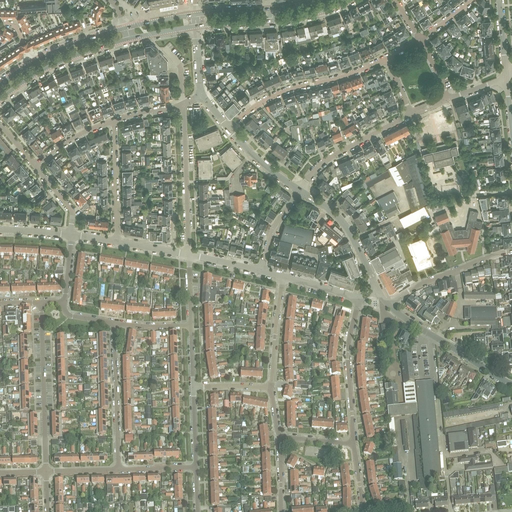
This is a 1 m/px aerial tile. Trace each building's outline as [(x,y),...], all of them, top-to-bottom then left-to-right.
[(145,0),(142,6),(146,9),(147,8),(150,6),(159,5),(177,2),(183,0),(182,0),(145,0)] [(372,6),(369,0),(363,3),(367,10),(372,8),(372,7),(372,6)] [(386,10),(385,9),(379,0),(372,0),(376,6),(379,5),(379,6),(383,12),(386,10)] [(379,0),(385,9),(387,7),(385,3),(384,2),(386,0),(379,0)] [(446,12),(448,10),(439,0),(436,0),(440,4),(439,4),(439,6),(440,8),(439,8),(444,14),(444,13),(445,13),(446,13),(446,12)] [(439,0),(448,10),(450,9),(451,9),(452,8),(452,7),(448,1),(446,0),(444,0),(443,0),(439,0)] [(485,0),(480,13),(481,14),(482,13),(484,14),(485,12),(486,10),(487,10),(488,8),(490,8),(489,0),(485,0)] [(97,4),(94,9),(101,12),(104,9),(103,8),(104,7),(96,1),(95,2),(97,4)] [(177,2),(159,5),(161,11),(178,8),(177,2)] [(425,4),(421,6),(419,3),(411,8),(412,9),(411,9),(413,12),(413,11),(415,13),(423,8),(425,7),(426,6),(429,4),(428,2),(425,4)] [(371,18),(369,14),(367,10),(363,3),(358,6),(362,13),(365,11),(366,15),(365,15),(368,20),(371,18)] [(362,19),(361,16),(359,16),(356,7),(353,8),(350,9),(351,12),(353,16),(353,18),(355,20),(358,19),(359,20),(362,19)] [(426,10),(425,7),(423,8),(415,13),(415,14),(416,17),(417,16),(418,19),(427,13),(427,14),(428,14),(429,13),(432,12),(429,8),(426,10)] [(100,17),(101,12),(94,9),(92,15),(89,14),(89,17),(92,18),(100,17)] [(353,16),(351,12),(348,13),(342,15),(345,22),(344,22),(346,26),(347,25),(348,25),(347,23),(351,21),(352,21),(355,20),(353,18),(353,16)] [(471,21),(472,23),(475,20),(472,16),(469,12),(466,14),(466,13),(463,15),(462,16),(461,17),(467,24),(471,21)] [(424,28),(432,23),(430,21),(429,19),(430,19),(427,14),(423,17),(425,19),(424,20),(422,21),(420,22),(422,25),(421,25),(423,28),(424,28)] [(19,23),(20,24),(27,20),(24,15),(20,18),(17,19),(19,22),(19,23)] [(334,18),(338,30),(341,29),(339,26),(338,26),(338,25),(343,23),(340,16),(334,18)] [(101,21),(100,17),(92,18),(94,22),(91,23),(91,25),(101,22),(100,21),(101,21)] [(464,26),(467,24),(461,17),(460,17),(459,18),(459,19),(456,21),(458,23),(462,28),(465,31),(466,30),(464,26)] [(330,29),(327,30),(328,32),(328,33),(329,35),(339,32),(338,30),(334,18),(328,20),(331,28),(330,28),(330,29)] [(480,25),(480,29),(492,28),(492,25),(491,24),(491,21),(490,21),(490,19),(483,19),(483,22),(480,22),(481,25),(480,25)] [(29,24),(27,20),(20,24),(20,25),(21,25),(22,28),(29,24)] [(456,25),(455,24),(454,22),(453,23),(453,24),(452,24),(451,24),(450,24),(449,25),(449,26),(448,27),(449,27),(450,29),(453,33),(454,34),(457,37),(461,34),(459,30),(459,29),(456,25)] [(327,28),(323,28),(321,23),(315,24),(317,32),(318,35),(324,34),(328,33),(328,32),(327,30),(327,28)] [(409,34),(404,25),(401,26),(400,27),(399,26),(400,26),(398,23),(396,24),(404,37),(407,36),(409,35),(409,34)] [(32,29),(29,24),(22,28),(25,32),(24,33),(25,33),(27,31),(32,29)] [(318,36),(318,35),(317,32),(315,24),(309,26),(310,32),(309,32),(311,38),(311,39),(313,38),(313,37),(315,37),(318,36)] [(397,31),(394,32),(395,33),(398,38),(399,40),(400,40),(402,39),(404,37),(396,24),(394,25),(396,28),(397,28),(398,29),(396,29),(397,31)] [(298,41),(311,38),(309,32),(308,32),(306,32),(304,27),(297,29),(299,36),(298,37),(298,41)] [(453,33),(450,29),(449,27),(445,30),(449,36),(453,33)] [(2,42),(9,31),(7,29),(5,28),(1,35),(3,37),(0,41),(2,42)] [(492,30),(492,28),(480,29),(481,33),(479,33),(479,37),(486,37),(486,35),(492,34),(491,31),(492,30)] [(296,44),(299,43),(298,41),(298,37),(297,35),(296,35),(295,29),(288,30),(289,38),(295,37),(296,44)] [(283,39),(289,38),(288,30),(282,31),(283,37),(281,37),(282,42),(282,45),(284,45),(283,39)] [(394,33),(395,33),(394,32),(392,30),(390,31),(391,33),(390,32),(387,34),(388,37),(393,45),(396,43),(395,42),(398,41),(397,38),(394,33)] [(11,32),(9,31),(2,42),(4,43),(7,39),(9,41),(12,36),(14,33),(11,32)] [(264,47),(264,43),(264,38),(263,38),(263,32),(256,33),(256,40),(256,44),(257,45),(262,45),(262,48),(264,47)] [(264,37),(264,38),(264,43),(264,47),(264,49),(279,48),(279,53),(283,52),(282,45),(282,42),(278,43),(277,32),(267,32),(267,37),(264,37)] [(383,40),(386,44),(387,47),(390,46),(393,45),(388,37),(384,39),(381,32),(379,34),(380,37),(382,40),(383,40)] [(245,33),(239,34),(239,41),(243,41),(243,42),(245,42),(245,45),(248,45),(248,39),(245,40),(245,33)] [(469,46),(469,45),(470,40),(467,37),(465,33),(461,35),(469,46)] [(236,41),(239,41),(239,34),(232,34),(233,40),(229,40),(230,48),(233,48),(233,42),(236,42),(236,41)] [(219,36),(217,36),(217,43),(216,43),(217,51),(220,51),(220,48),(224,48),(224,45),(223,35),(222,36),(222,35),(221,35),(220,35),(220,36),(219,36)] [(442,41),(440,38),(438,35),(431,40),(431,41),(432,43),(433,43),(434,45),(437,44),(442,41)] [(208,45),(212,45),(212,49),(215,49),(214,44),(215,44),(215,36),(211,36),(207,36),(207,37),(206,37),(207,45),(208,45)] [(34,48),(38,46),(35,39),(29,41),(29,42),(27,42),(27,43),(25,44),(28,49),(30,48),(30,49),(30,48),(33,47),(34,48)] [(362,43),(368,57),(370,56),(372,55),(373,55),(368,44),(365,45),(364,42),(362,43)] [(374,54),(380,51),(376,44),(375,42),(374,43),(373,44),(374,45),(371,47),(373,51),(374,54)] [(385,48),(384,45),(382,42),(376,44),(380,51),(385,48)] [(438,51),(440,53),(451,44),(449,42),(445,45),(443,42),(436,47),(437,48),(436,49),(437,51),(438,51)] [(149,65),(168,65),(167,61),(162,54),(152,44),(149,43),(145,44),(147,53),(147,54),(149,65)] [(366,58),(368,57),(362,43),(359,44),(360,47),(358,48),(362,56),(363,59),(364,59),(366,58)] [(22,45),(21,46),(20,45),(20,46),(21,46),(18,48),(15,50),(19,56),(23,53),(23,52),(26,51),(26,50),(27,50),(28,49),(25,44),(24,44),(23,45),(22,45)] [(453,47),(451,44),(440,53),(442,55),(441,56),(442,57),(443,57),(444,58),(451,53),(449,50),(453,47)] [(354,53),(357,62),(360,61),(360,60),(361,60),(360,57),(358,51),(356,52),(354,49),(353,46),(351,47),(354,53)] [(349,55),(351,60),(352,63),(353,63),(354,63),(357,62),(354,53),(351,47),(349,48),(350,51),(351,54),(349,55)] [(139,64),(141,63),(140,60),(140,57),(138,49),(132,51),(133,58),(134,62),(138,61),(139,64)] [(15,50),(11,52),(15,59),(19,56),(15,50)] [(449,64),(451,66),(457,59),(453,56),(454,55),(455,55),(457,52),(455,50),(452,55),(453,55),(452,56),(447,62),(449,63),(449,64)] [(345,55),(342,56),(346,66),(349,65),(348,65),(350,64),(350,61),(346,51),(344,52),(345,55)] [(11,61),(15,59),(11,52),(7,55),(11,61)] [(129,52),(122,53),(125,61),(126,64),(129,63),(130,65),(132,64),(129,52)] [(319,65),(316,66),(318,73),(319,74),(321,73),(323,72),(320,59),(318,52),(315,52),(316,57),(317,57),(319,65)] [(125,61),(122,53),(116,55),(118,61),(116,62),(119,71),(121,70),(120,66),(126,64),(125,61)] [(339,68),(339,66),(338,62),(337,58),(334,59),(332,53),(330,53),(335,69),(336,69),(337,69),(339,69),(339,68)] [(7,55),(3,58),(7,64),(11,61),(7,55)] [(346,66),(342,56),(342,55),(340,56),(340,55),(337,56),(340,64),(341,67),(343,67),(346,66)] [(459,56),(457,59),(451,66),(454,68),(455,68),(457,70),(461,64),(462,64),(463,63),(464,60),(465,58),(459,56)] [(112,57),(106,59),(108,66),(112,65),(114,65),(116,72),(119,71),(116,62),(114,63),(112,57)] [(308,62),(311,75),(313,74),(313,75),(315,74),(316,74),(314,67),(312,67),(311,61),(310,57),(308,58),(308,62)] [(320,59),(323,72),(325,72),(327,72),(327,71),(328,71),(326,63),(323,64),(322,58),(320,59)] [(108,66),(106,59),(100,60),(102,66),(101,67),(102,71),(102,72),(104,72),(103,68),(105,67),(105,69),(107,70),(109,69),(108,66)] [(466,75),(469,67),(464,65),(466,61),(464,60),(463,63),(462,64),(463,65),(460,73),(463,74),(464,75),(465,75),(466,75)] [(207,68),(207,70),(217,70),(217,72),(219,71),(219,72),(231,72),(233,72),(233,67),(232,67),(219,68),(219,62),(214,62),(214,64),(207,64),(207,65),(206,65),(206,68),(207,68)] [(94,63),(91,64),(94,72),(95,74),(97,74),(100,73),(100,72),(100,71),(97,63),(94,63)] [(284,68),(288,81),(291,80),(291,79),(293,78),(292,75),(291,71),(288,72),(286,67),(285,63),(283,63),(284,68)] [(473,68),(469,67),(466,75),(467,75),(467,76),(468,76),(469,76),(472,77),(474,69),(476,69),(475,66),(475,63),(473,64),(473,67),(473,68)] [(95,74),(94,72),(91,64),(88,65),(88,66),(86,66),(89,75),(92,74),(92,75),(95,74)] [(495,67),(495,64),(486,65),(479,65),(475,66),(476,69),(476,73),(480,73),(479,69),(482,69),(483,72),(484,73),(486,73),(486,72),(487,72),(495,69),(495,67)] [(168,69),(168,65),(149,65),(151,74),(163,74),(168,74),(168,69)] [(80,68),(77,69),(80,77),(82,76),(83,78),(86,77),(83,67),(80,68)] [(383,70),(381,67),(371,72),(372,75),(375,74),(376,76),(377,76),(381,74),(384,73),(384,72),(383,70)] [(77,78),(80,77),(77,69),(74,70),(74,71),(72,72),(75,81),(78,80),(77,78)] [(275,85),(277,84),(271,72),(270,69),(268,69),(270,73),(269,73),(271,78),(269,79),(272,86),(272,87),(275,85),(275,86),(276,85),(275,85)] [(271,72),(277,84),(278,84),(282,83),(280,79),(278,75),(277,72),(275,73),(273,69),(271,70),(272,72),(271,72)] [(267,88),(267,89),(271,87),(271,88),(271,87),(272,86),(269,79),(267,74),(266,74),(265,70),(263,71),(266,80),(264,81),(266,86),(267,88)] [(66,73),(63,75),(66,82),(68,81),(69,82),(72,81),(68,73),(66,74),(66,73)] [(168,76),(163,76),(163,74),(151,74),(145,74),(145,76),(146,79),(159,79),(159,82),(168,82),(168,81),(169,81),(169,79),(168,78),(168,76)] [(207,75),(206,75),(207,78),(207,81),(213,81),(213,83),(216,83),(216,80),(216,74),(207,74),(207,75)] [(371,84),(372,87),(380,83),(387,80),(386,77),(387,77),(386,74),(385,75),(385,74),(374,79),(376,82),(371,84)] [(67,85),(66,82),(63,75),(60,76),(60,77),(58,78),(62,88),(67,85)] [(361,79),(360,76),(356,78),(359,86),(361,85),(361,88),(364,87),(361,79)] [(255,79),(258,84),(262,91),(263,91),(266,89),(262,81),(261,79),(259,80),(257,78),(255,79)] [(257,94),(251,82),(250,83),(248,79),(246,80),(250,86),(248,87),(249,89),(251,94),(252,96),(253,97),(256,95),(256,94),(257,94),(257,95),(257,94)] [(52,80),(49,82),(52,89),(55,88),(57,91),(58,91),(58,87),(54,80),(52,81),(52,80)] [(126,83),(128,91),(132,107),(134,106),(134,107),(137,106),(137,105),(135,95),(132,95),(131,91),(129,80),(126,81),(126,83)] [(353,90),(350,80),(345,82),(347,90),(349,89),(350,91),(353,90)] [(261,91),(262,91),(258,84),(255,86),(253,81),(251,82),(257,94),(258,93),(259,94),(262,92),(261,91)] [(380,84),(380,83),(372,87),(373,90),(381,86),(384,92),(388,90),(387,87),(389,86),(389,85),(390,85),(389,82),(388,83),(387,81),(380,84)] [(52,89),(49,82),(46,83),(46,84),(44,85),(49,95),(54,92),(52,89)] [(219,83),(211,90),(215,94),(223,88),(219,83)] [(339,87),(338,84),(334,85),(333,86),(333,85),(331,86),(332,87),(332,88),(333,92),(334,99),(335,99),(337,98),(338,98),(337,94),(340,94),(340,90),(339,87)] [(47,98),(48,98),(47,97),(44,92),(43,92),(39,87),(34,91),(38,98),(43,95),(45,98),(46,98),(47,98)] [(144,88),(141,88),(144,104),(146,103),(147,104),(149,104),(149,103),(150,103),(148,94),(145,95),(144,88)] [(328,101),(325,88),(323,88),(321,88),(321,89),(320,89),(321,97),(324,96),(326,102),(328,101)] [(383,100),(386,98),(394,95),(393,92),(392,92),(391,89),(377,95),(378,97),(382,96),(383,100)] [(225,90),(217,96),(220,100),(228,94),(225,90)] [(38,108),(36,106),(33,101),(38,98),(34,91),(28,94),(31,99),(29,100),(35,109),(38,108)] [(495,115),(498,114),(498,111),(497,108),(495,108),(493,101),(495,100),(495,99),(496,98),(495,97),(494,97),(492,91),(486,93),(490,103),(493,110),(495,115)] [(240,97),(237,100),(241,105),(249,99),(244,92),(239,96),(240,97)] [(297,94),(296,94),(298,102),(301,101),(303,108),(305,108),(302,93),(300,93),(299,92),(297,93),(297,94)] [(495,115),(493,110),(490,103),(486,93),(485,93),(481,95),(484,103),(486,103),(489,112),(487,113),(488,116),(495,115)] [(119,94),(116,95),(121,110),(123,109),(123,110),(125,109),(126,108),(123,100),(122,98),(120,98),(119,94)] [(228,94),(220,100),(223,105),(229,100),(231,102),(234,99),(233,97),(231,98),(228,94)] [(297,102),(295,97),(294,94),(293,95),(293,94),(291,95),(289,96),(294,110),(295,112),(296,115),(296,116),(297,115),(296,113),(298,113),(297,107),(296,108),(294,103),(297,102)] [(395,98),(394,95),(386,98),(387,101),(384,103),(385,103),(381,105),(382,107),(396,101),(395,99),(395,98)] [(294,110),(289,96),(287,97),(287,96),(285,97),(285,98),(284,98),(285,101),(287,106),(290,105),(292,111),(294,110)] [(24,97),(19,101),(27,112),(30,110),(26,106),(29,104),(28,102),(24,97)] [(109,114),(104,99),(104,97),(101,98),(104,106),(102,107),(105,115),(106,116),(108,115),(108,114),(109,114)] [(105,97),(104,97),(104,99),(109,114),(111,113),(111,114),(113,113),(113,112),(114,112),(111,104),(109,105),(106,98),(105,97)] [(94,108),(95,111),(98,118),(103,116),(100,109),(99,106),(100,106),(99,102),(97,98),(95,99),(98,107),(94,108)] [(475,100),(478,110),(479,112),(485,110),(481,98),(478,99),(478,98),(475,99),(475,100)] [(231,117),(236,112),(239,109),(240,109),(237,106),(239,104),(234,99),(231,102),(229,103),(230,105),(224,111),(229,117),(230,118),(231,117)] [(281,99),(278,101),(269,105),(270,108),(273,113),(285,107),(281,99)] [(468,105),(466,100),(461,102),(467,121),(471,120),(469,113),(470,113),(467,106),(468,105)] [(478,110),(475,100),(474,100),(471,101),(472,101),(469,102),(473,112),(478,110)] [(28,113),(27,112),(19,101),(14,105),(18,110),(20,112),(20,113),(23,111),(26,114),(26,115),(28,113)] [(387,113),(393,111),(399,108),(398,106),(399,106),(397,102),(397,103),(396,102),(387,106),(388,109),(385,110),(387,113)] [(467,121),(461,102),(454,105),(460,123),(461,125),(460,125),(459,122),(455,123),(457,128),(461,127),(461,128),(464,127),(463,125),(464,125),(463,125),(468,123),(467,121)] [(378,117),(379,116),(372,103),(370,104),(373,110),(371,112),(375,120),(378,118),(378,117)] [(7,110),(12,117),(14,118),(16,116),(18,119),(20,117),(14,109),(11,106),(9,108),(8,108),(7,109),(7,110)] [(372,121),(375,120),(371,112),(369,113),(366,107),(364,108),(370,121),(372,120),(372,121)] [(98,118),(95,111),(94,108),(89,111),(90,113),(92,120),(98,118)] [(85,124),(90,122),(85,110),(83,110),(82,109),(80,110),(82,113),(84,116),(81,117),(85,124)] [(264,111),(262,109),(259,110),(266,118),(268,116),(264,111)] [(363,116),(361,117),(365,125),(368,123),(369,122),(362,109),(360,111),(363,116)] [(10,119),(12,117),(7,110),(6,110),(5,110),(5,111),(4,111),(4,112),(2,114),(7,119),(6,120),(11,125),(13,123),(11,121),(11,120),(10,119)] [(59,112),(61,115),(70,132),(72,131),(74,130),(74,129),(71,123),(68,124),(61,111),(59,112)] [(363,127),(365,125),(361,117),(359,115),(357,116),(356,113),(353,114),(361,127),(362,126),(363,127)] [(249,130),(256,123),(259,121),(253,114),(250,116),(252,118),(245,125),(249,130)] [(69,133),(70,132),(61,115),(59,116),(64,126),(62,127),(66,134),(67,134),(69,133)] [(76,128),(83,125),(81,121),(82,121),(80,116),(79,115),(75,117),(76,120),(73,121),(76,128)] [(162,116),(161,116),(154,118),(154,119),(155,119),(155,120),(161,120),(161,124),(170,124),(170,123),(170,120),(169,117),(162,118),(162,116)] [(141,136),(138,122),(136,122),(136,121),(133,122),(134,123),(133,123),(135,130),(138,130),(139,136),(140,141),(141,141),(141,136)] [(264,128),(268,124),(265,121),(258,125),(256,123),(249,130),(254,134),(259,129),(261,131),(264,128)] [(333,123),(334,127),(339,140),(343,138),(340,130),(338,130),(335,123),(333,123)] [(354,123),(349,126),(352,132),(357,129),(354,123)] [(270,126),(268,124),(264,128),(261,131),(263,133),(258,138),(263,142),(269,135),(267,133),(266,132),(267,131),(266,130),(267,129),(270,126)] [(294,125),(290,125),(292,137),(299,142),(303,141),(301,127),(300,124),(294,125)] [(346,135),(352,132),(349,126),(347,124),(346,124),(345,125),(346,128),(343,129),(346,135)] [(24,137),(26,138),(39,127),(38,125),(36,127),(36,126),(31,131),(29,129),(29,130),(28,129),(25,133),(22,134),(23,135),(23,136),(24,137)] [(54,128),(56,131),(60,138),(64,135),(60,128),(61,128),(59,125),(57,126),(54,128)] [(122,126),(121,126),(124,134),(126,133),(128,140),(130,139),(130,138),(126,125),(124,125),(122,125),(122,126)] [(412,135),(411,136),(406,125),(400,128),(404,135),(407,133),(409,136),(411,141),(415,140),(412,135)] [(39,127),(26,138),(26,139),(27,140),(27,141),(28,142),(29,142),(35,137),(33,135),(39,130),(41,129),(39,127)] [(404,135),(400,128),(395,131),(398,138),(404,135)] [(223,141),(222,140),(218,129),(216,130),(215,130),(195,138),(200,149),(200,150),(223,141)] [(55,141),(60,138),(56,131),(51,134),(55,141)] [(398,138),(395,131),(389,133),(393,141),(398,138)] [(103,141),(109,139),(106,132),(100,135),(103,141)] [(384,136),(384,137),(390,148),(392,146),(390,142),(393,141),(389,133),(384,136)] [(100,143),(103,141),(100,135),(94,137),(97,144),(99,148),(102,147),(100,143)] [(272,142),(274,143),(279,138),(276,136),(273,139),(269,135),(263,142),(267,147),(272,142)] [(329,136),(323,139),(326,145),(332,142),(329,136)] [(0,145),(3,150),(7,154),(8,153),(11,150),(9,148),(9,147),(9,148),(3,140),(2,141),(2,140),(2,139),(0,137),(0,145)] [(92,146),(97,144),(94,137),(89,140),(92,146)] [(30,144),(34,149),(41,142),(37,138),(32,142),(30,144)] [(281,139),(279,138),(274,143),(276,145),(272,151),(277,154),(283,147),(279,144),(282,141),(280,140),(281,139)] [(320,148),(326,145),(323,139),(317,142),(320,148)] [(376,141),(375,141),(372,143),(379,155),(380,154),(381,156),(385,153),(385,152),(387,151),(385,147),(383,144),(381,145),(378,140),(376,141)] [(431,147),(422,149),(423,153),(424,153),(425,161),(433,159),(435,166),(454,162),(452,154),(459,153),(457,145),(456,140),(448,142),(448,143),(432,147),(431,147)] [(85,142),(83,143),(90,157),(92,155),(89,149),(91,148),(87,141),(86,141),(85,141),(85,142)] [(41,142),(34,149),(38,153),(43,149),(48,146),(46,143),(43,145),(41,142)] [(90,157),(83,143),(82,144),(81,144),(79,144),(79,145),(82,153),(85,151),(88,158),(90,157)] [(368,146),(367,146),(373,157),(377,154),(371,144),(370,145),(369,144),(368,145),(368,146)] [(232,169),(233,168),(242,160),(230,146),(228,148),(226,146),(220,152),(221,154),(220,155),(232,169)] [(373,157),(367,146),(367,147),(365,147),(364,148),(363,149),(369,159),(373,157)] [(74,148),(72,149),(81,164),(83,163),(82,161),(79,155),(81,154),(77,147),(76,147),(75,147),(74,147),(74,148)] [(288,154),(293,148),(290,147),(285,149),(283,147),(277,154),(282,158),(285,154),(287,156),(288,154)] [(296,150),(293,148),(288,154),(291,157),(290,158),(297,163),(297,162),(299,161),(301,158),(300,157),(302,154),(296,149),(296,150)] [(74,161),(76,160),(78,163),(79,165),(81,164),(72,149),(71,150),(70,150),(69,150),(69,151),(68,152),(72,159),(74,161)] [(359,151),(357,152),(366,169),(368,168),(364,159),(366,158),(362,149),(361,150),(361,149),(358,150),(359,151)] [(366,169),(357,152),(356,152),(355,152),(353,153),(353,154),(355,159),(357,158),(363,170),(366,169)] [(426,205),(431,202),(416,152),(406,158),(413,180),(406,183),(414,211),(424,206),(425,205),(426,205)] [(8,161),(9,163),(16,158),(14,155),(13,156),(12,154),(2,161),(5,164),(8,161)] [(49,168),(50,169),(64,157),(63,155),(56,161),(53,158),(47,164),(46,164),(48,167),(49,166),(50,167),(49,168)] [(199,159),(199,177),(212,177),(212,158),(210,158),(210,156),(201,156),(201,159),(199,159)] [(54,173),(57,171),(61,167),(58,165),(66,159),(64,157),(50,169),(51,169),(52,170),(54,173),(54,172),(54,173)] [(10,171),(17,165),(19,163),(18,161),(18,160),(16,158),(9,163),(6,166),(10,171)] [(345,161),(344,161),(349,172),(355,170),(356,171),(359,170),(356,164),(353,165),(350,159),(345,161)] [(339,166),(334,168),(334,169),(337,176),(337,178),(338,178),(344,175),(343,174),(349,172),(344,161),(338,164),(339,166)] [(398,185),(406,181),(411,178),(402,161),(389,168),(398,185)] [(21,164),(18,167),(14,170),(16,173),(13,176),(14,178),(25,169),(23,167),(23,166),(22,165),(21,165),(21,164)] [(56,176),(59,179),(66,173),(64,171),(65,170),(63,168),(56,175),(57,176),(56,176)] [(22,179),(29,174),(28,174),(28,173),(27,171),(25,169),(14,178),(16,180),(20,177),(22,179)] [(68,171),(66,173),(59,179),(61,182),(62,182),(63,183),(66,181),(72,176),(68,171)] [(217,177),(217,179),(229,179),(233,173),(231,171),(227,176),(217,177)] [(253,183),(256,183),(256,180),(257,180),(257,176),(257,174),(251,174),(251,173),(249,174),(248,174),(244,175),(244,177),(245,179),(241,179),(241,184),(249,183),(249,184),(250,185),(251,185),(252,184),(252,183),(253,183)] [(325,181),(327,179),(323,176),(324,175),(321,173),(319,175),(322,177),(322,178),(323,179),(318,186),(323,190),(328,184),(325,181)] [(504,173),(493,174),(493,176),(488,177),(489,180),(489,182),(494,182),(494,179),(497,179),(497,178),(505,178),(505,176),(506,176),(505,173),(504,173)] [(359,179),(353,181),(355,185),(364,181),(362,175),(360,176),(359,179)] [(31,183),(34,181),(33,180),(34,180),(34,179),(33,178),(32,178),(31,178),(30,178),(29,177),(30,176),(29,176),(27,178),(25,179),(16,186),(18,188),(18,187),(19,188),(23,184),(24,184),(27,187),(31,183)] [(72,176),(66,181),(67,182),(63,184),(64,186),(65,185),(65,186),(68,189),(74,184),(71,181),(74,178),(72,176)] [(331,180),(328,184),(323,190),(328,194),(330,195),(333,192),(331,191),(333,188),(330,185),(334,182),(336,183),(335,182),(335,181),(333,181),(331,180)] [(37,183),(35,185),(29,189),(28,189),(25,192),(27,195),(31,192),(33,195),(39,190),(41,188),(41,187),(39,186),(37,184),(37,183)] [(83,183),(80,186),(77,183),(74,185),(75,185),(73,187),(71,189),(69,191),(70,191),(69,192),(72,195),(72,194),(73,195),(78,191),(79,191),(84,188),(86,186),(83,183)] [(283,190),(278,186),(273,193),(273,194),(276,197),(278,198),(283,190)] [(77,201),(91,190),(92,189),(90,187),(86,191),(85,191),(81,194),(80,192),(77,195),(74,197),(75,197),(75,198),(76,199),(77,201)] [(340,204),(345,209),(353,200),(348,194),(350,192),(347,189),(341,195),(345,198),(340,204)] [(91,190),(77,201),(78,201),(79,202),(78,202),(80,204),(81,205),(83,203),(86,200),(85,198),(90,194),(91,194),(93,193),(91,190)] [(212,190),(211,190),(207,190),(200,190),(200,197),(208,197),(209,200),(219,200),(218,197),(212,197),(212,190)] [(291,196),(283,190),(278,198),(276,197),(275,199),(276,200),(275,201),(276,202),(278,203),(282,198),(287,201),(291,196)] [(39,203),(41,201),(45,198),(47,196),(47,195),(45,192),(44,192),(44,191),(35,199),(34,197),(28,202),(30,203),(33,201),(34,203),(37,200),(39,203)] [(232,211),(237,211),(249,210),(249,200),(245,200),(245,194),(242,194),(230,195),(230,200),(231,206),(231,211),(232,211)] [(98,203),(101,203),(108,203),(107,196),(101,196),(101,195),(97,195),(97,199),(97,200),(98,203)] [(131,196),(131,197),(124,197),(124,203),(131,203),(133,203),(133,205),(139,205),(142,205),(142,201),(134,202),(134,196),(131,196)] [(394,197),(392,198),(389,199),(387,200),(385,201),(383,203),(380,198),(377,200),(382,210),(383,209),(388,217),(400,211),(396,203),(399,201),(396,196),(394,197)] [(357,197),(353,200),(345,209),(350,214),(356,209),(353,206),(359,200),(357,197)] [(487,209),(486,204),(486,197),(479,198),(482,211),(484,219),(488,218),(488,217),(487,209)] [(52,201),(50,203),(43,208),(48,214),(47,215),(49,217),(51,216),(51,222),(58,223),(58,224),(60,224),(60,223),(61,223),(62,216),(55,216),(51,211),(52,210),(54,208),(57,206),(52,201)] [(85,210),(87,208),(90,206),(86,202),(84,203),(81,205),(85,210)] [(131,214),(134,214),(136,214),(136,208),(139,208),(139,205),(133,205),(131,205),(131,208),(124,208),(124,214),(131,214)] [(428,215),(424,206),(414,211),(400,218),(404,227),(428,215)] [(309,211),(308,214),(307,215),(312,218),(312,219),(314,221),(315,218),(317,219),(320,214),(318,214),(320,211),(318,210),(315,208),(312,207),(310,212),(309,211)] [(23,213),(21,212),(20,221),(24,221),(24,220),(26,220),(26,214),(29,214),(29,209),(29,208),(24,208),(23,213)] [(509,208),(492,210),(493,216),(494,220),(510,219),(510,217),(510,215),(509,215),(509,208)] [(29,209),(29,214),(29,216),(31,216),(31,221),(40,222),(40,215),(33,214),(33,210),(31,210),(31,209),(29,209)] [(480,230),(482,222),(476,220),(478,212),(470,210),(466,229),(463,229),(457,229),(457,230),(454,230),(452,224),(450,225),(448,220),(449,219),(446,212),(436,216),(437,218),(434,219),(437,226),(439,225),(442,232),(441,232),(449,254),(457,251),(456,249),(467,249),(466,250),(474,252),(480,230)] [(353,218),(357,224),(364,220),(366,218),(367,218),(363,211),(353,218)] [(269,212),(266,219),(271,223),(276,216),(269,212)] [(170,223),(170,214),(158,214),(158,213),(146,214),(146,218),(149,218),(149,223),(156,223),(161,223),(170,223)] [(248,220),(251,222),(264,228),(267,223),(264,222),(266,219),(256,213),(254,217),(257,218),(256,220),(250,217),(248,220)] [(366,218),(364,220),(357,224),(361,230),(368,226),(365,223),(367,221),(370,218),(369,216),(367,218),(366,218)] [(261,234),(264,228),(251,222),(248,220),(246,224),(255,228),(254,230),(253,230),(252,232),(254,233),(259,235),(260,233),(261,234)] [(138,223),(138,226),(136,235),(142,236),(143,231),(146,230),(146,221),(142,221),(142,223),(138,223)] [(314,230),(315,228),(318,223),(313,221),(309,229),(314,230)] [(330,239),(335,244),(342,236),(325,222),(321,227),(323,228),(320,231),(322,233),(317,238),(325,245),(330,239)] [(286,223),(280,239),(287,241),(293,243),(306,246),(306,243),(311,245),(315,230),(314,230),(309,229),(286,223)] [(202,244),(208,245),(209,238),(212,228),(203,229),(203,233),(209,232),(207,237),(203,237),(202,244)] [(170,240),(170,231),(154,231),(150,231),(150,240),(154,241),(167,241),(167,240),(170,240)] [(402,231),(396,234),(399,239),(404,237),(402,231)] [(221,237),(220,240),(217,239),(216,247),(222,248),(225,234),(223,234),(222,237),(221,237)] [(230,239),(229,238),(227,238),(227,235),(225,234),(222,248),(228,249),(230,239)] [(370,238),(368,234),(364,236),(365,238),(363,239),(362,241),(364,244),(378,237),(377,235),(370,238)] [(240,235),(238,240),(238,243),(237,245),(235,253),(242,254),(244,247),(240,246),(241,243),(240,243),(242,236),(240,235)] [(379,237),(378,237),(364,244),(366,249),(376,244),(375,242),(380,239),(379,237)] [(407,243),(418,271),(432,265),(429,258),(431,257),(423,237),(407,243)] [(287,241),(280,239),(279,242),(277,250),(276,257),(277,257),(275,264),(275,267),(280,268),(287,241)] [(293,243),(287,241),(280,268),(287,270),(293,243)] [(335,251),(350,245),(350,243),(349,241),(338,245),(338,246),(334,248),(335,251)] [(379,242),(376,244),(366,249),(368,253),(376,250),(375,247),(381,244),(379,242)] [(511,242),(497,244),(495,244),(491,243),(493,251),(502,249),(504,248),(504,247),(511,246),(511,242)] [(253,243),(251,249),(250,256),(256,258),(257,251),(258,251),(259,245),(255,244),(253,243)] [(336,256),(350,250),(352,249),(350,245),(335,251),(334,252),(336,256)] [(377,272),(380,277),(385,285),(392,281),(393,283),(406,276),(408,275),(411,274),(409,270),(402,273),(398,266),(404,263),(395,245),(370,258),(376,270),(377,272)] [(318,248),(319,255),(320,260),(330,263),(330,259),(329,253),(329,252),(329,251),(328,246),(323,247),(318,248)] [(276,257),(277,250),(272,249),(269,262),(275,264),(277,257),(276,257)] [(344,285),(349,287),(353,288),(356,279),(357,279),(358,279),(358,278),(358,277),(357,277),(358,276),(359,274),(359,273),(358,272),(361,271),(359,267),(353,253),(343,257),(342,257),(349,274),(348,274),(348,275),(332,269),(332,271),(328,270),(318,278),(326,281),(327,280),(344,285)] [(290,271),(313,277),(318,261),(294,255),(290,271)] [(124,261),(118,260),(116,272),(119,272),(120,266),(123,267),(124,261)] [(318,278),(328,270),(329,269),(330,268),(331,264),(330,263),(320,260),(316,278),(318,278)] [(150,265),(143,264),(142,270),(141,276),(144,277),(145,271),(148,271),(150,265)] [(491,278),(491,277),(490,267),(483,268),(483,270),(485,279),(491,278)] [(471,275),(472,283),(473,285),(479,284),(477,273),(471,273),(471,275)] [(473,285),(472,283),(471,275),(465,276),(466,285),(466,286),(473,285)] [(204,276),(203,287),(216,288),(216,282),(221,283),(222,278),(212,276),(204,276)] [(406,276),(393,283),(392,281),(385,285),(387,290),(395,285),(407,279),(406,276)] [(446,284),(447,292),(451,292),(452,295),(457,295),(456,288),(456,285),(453,285),(452,281),(445,282),(446,284)] [(395,287),(395,285),(387,290),(389,294),(389,293),(397,289),(404,286),(402,283),(395,287)] [(447,294),(447,292),(446,284),(439,285),(439,288),(433,289),(434,295),(440,294),(440,295),(447,294)] [(218,288),(216,288),(203,287),(203,295),(214,295),(216,295),(219,296),(219,291),(223,291),(223,288),(218,288)] [(203,295),(202,304),(209,304),(209,302),(215,302),(215,299),(216,295),(214,295),(203,295)] [(435,300),(436,299),(432,295),(428,300),(432,303),(433,302),(436,304),(438,302),(435,300)] [(406,305),(410,309),(418,298),(416,297),(413,300),(411,298),(406,305)] [(420,300),(418,298),(410,309),(415,312),(417,310),(420,305),(418,303),(420,300)] [(439,310),(445,301),(444,300),(443,302),(438,298),(437,300),(438,302),(435,307),(437,308),(439,310)] [(439,310),(443,313),(449,304),(445,301),(439,310)] [(452,318),(457,305),(450,302),(445,315),(452,318)] [(427,321),(437,308),(435,307),(433,309),(431,307),(429,309),(428,308),(428,307),(426,306),(424,307),(420,312),(418,315),(423,318),(427,321)] [(31,317),(30,307),(23,307),(23,308),(19,308),(19,310),(8,311),(8,307),(5,307),(5,314),(2,314),(2,317),(5,317),(31,317)] [(437,308),(427,321),(431,324),(433,322),(436,318),(437,317),(435,315),(439,310),(437,308)] [(484,320),(484,308),(464,308),(464,320),(470,320),(473,320),(484,320)] [(497,308),(484,308),(484,320),(498,320),(497,308)] [(333,317),(336,317),(344,320),(345,314),(338,312),(338,309),(336,309),(333,317)] [(31,325),(31,317),(5,317),(4,317),(2,318),(3,322),(7,321),(7,322),(18,321),(18,326),(20,326),(31,325)] [(342,326),(344,320),(336,317),(334,323),(342,326)] [(505,327),(506,327),(510,327),(511,327),(511,317),(503,319),(503,328),(505,327)] [(498,320),(484,320),(473,320),(470,320),(470,326),(492,326),(492,330),(498,329),(498,330),(499,330),(498,328),(498,320)] [(340,332),(342,326),(334,323),(333,329),(340,332)] [(381,326),(381,328),(382,334),(381,334),(381,340),(386,340),(386,335),(388,335),(388,333),(391,333),(391,326),(390,326),(388,326),(388,327),(387,327),(387,326),(381,326)] [(504,349),(502,334),(502,330),(499,330),(498,330),(498,329),(492,330),(491,330),(492,336),(496,336),(496,338),(500,337),(501,343),(491,344),(492,352),(495,351),(495,352),(504,351),(504,349)] [(173,330),(170,331),(170,332),(168,332),(168,336),(167,336),(167,337),(164,337),(164,340),(167,339),(167,338),(177,338),(176,332),(173,332),(173,330)] [(129,337),(138,339),(138,340),(141,340),(141,338),(138,337),(139,333),(133,332),(130,331),(129,337)] [(91,339),(91,341),(106,340),(106,334),(103,334),(103,332),(99,332),(99,334),(97,334),(97,339),(91,339)] [(409,349),(409,355),(411,354),(411,349),(409,348),(411,344),(409,343),(410,340),(408,339),(409,335),(407,334),(407,333),(406,332),(405,332),(404,332),(403,332),(402,332),(398,341),(402,342),(400,345),(405,347),(409,349)] [(67,335),(64,335),(64,333),(60,333),(60,335),(57,335),(57,341),(74,341),(74,339),(67,339),(67,335)] [(474,335),(475,346),(488,345),(487,334),(474,335)] [(139,352),(140,349),(137,349),(137,344),(128,343),(127,348),(136,350),(136,351),(139,352)] [(511,361),(511,353),(508,354),(508,353),(502,354),(502,358),(503,358),(504,362),(511,361)] [(415,383),(411,354),(409,355),(401,355),(404,384),(403,384),(405,406),(399,406),(396,385),(385,386),(388,417),(413,415),(417,415),(416,399),(415,384),(415,383)] [(445,365),(448,367),(453,360),(446,356),(446,357),(444,356),(441,359),(446,362),(445,365)] [(457,363),(453,360),(448,367),(450,368),(449,370),(449,371),(447,375),(449,376),(457,363)] [(461,365),(457,363),(449,376),(446,380),(447,381),(453,373),(455,371),(457,372),(460,367),(461,365)] [(454,385),(453,386),(455,387),(456,387),(457,385),(467,369),(463,367),(461,369),(458,373),(457,376),(459,377),(454,385)] [(467,369),(457,385),(459,386),(463,379),(463,380),(465,378),(467,379),(471,372),(467,369)] [(467,379),(465,382),(467,383),(469,380),(470,381),(470,380),(473,381),(475,377),(476,375),(471,372),(467,379)] [(422,454),(439,452),(433,394),(433,389),(432,382),(425,382),(416,383),(415,383),(415,384),(416,399),(417,399),(422,454)] [(479,388),(480,388),(476,393),(482,397),(482,396),(484,394),(490,385),(488,384),(488,383),(487,382),(486,382),(485,382),(484,384),(482,383),(479,388)] [(490,385),(484,394),(482,396),(487,399),(490,395),(493,397),(497,390),(497,389),(493,386),(492,385),(491,386),(490,385)] [(295,389),(293,389),(286,387),(284,392),(292,394),(295,395),(296,391),(294,391),(295,389)] [(21,421),(37,420),(37,414),(34,414),(34,413),(30,413),(30,414),(27,414),(27,419),(21,419),(21,421)] [(137,424),(134,424),(134,426),(125,426),(125,432),(128,432),(128,433),(132,433),(132,432),(135,432),(134,427),(137,427),(137,424)] [(180,432),(180,426),(170,426),(170,425),(167,425),(167,428),(170,428),(170,432),(173,432),(173,434),(177,434),(177,432),(180,432)] [(469,431),(469,434),(471,448),(471,449),(477,448),(477,445),(478,445),(477,436),(476,436),(475,430),(469,431)] [(59,432),(53,431),(53,437),(59,437),(59,440),(67,440),(67,437),(62,437),(62,433),(68,432),(68,431),(63,432),(59,432)] [(471,448),(469,434),(467,434),(467,433),(448,436),(449,446),(450,454),(469,452),(468,449),(471,448)] [(34,458),(34,457),(33,455),(33,450),(30,450),(30,454),(31,457),(31,464),(37,464),(37,461),(39,461),(39,458),(34,458)] [(134,461),(134,454),(134,451),(134,450),(131,450),(131,454),(131,455),(126,455),(126,459),(128,458),(128,461),(134,461)] [(441,477),(439,452),(422,454),(425,479),(441,477)] [(299,459),(292,456),(289,460),(296,464),(299,459)] [(466,466),(466,469),(466,471),(493,468),(492,463),(475,465),(475,462),(477,461),(476,456),(459,458),(459,464),(470,462),(470,465),(466,466)] [(296,464),(289,460),(287,465),(294,469),(296,464)] [(401,464),(393,465),(394,480),(402,479),(401,464)] [(494,469),(495,475),(501,475),(509,474),(508,467),(494,469)] [(429,479),(424,480),(419,480),(419,481),(420,490),(423,490),(423,493),(426,492),(427,498),(421,498),(422,509),(428,508),(428,502),(431,502),(429,479)] [(457,484),(458,493),(458,496),(451,497),(452,504),(455,504),(455,506),(462,505),(461,496),(460,492),(460,488),(459,484),(457,484)] [(381,489),(380,485),(377,486),(369,488),(371,493),(381,490),(381,489)] [(491,487),(491,490),(489,493),(485,494),(486,503),(492,503),(492,496),(496,496),(495,487),(491,487)] [(381,492),(381,490),(371,493),(373,499),(380,496),(379,493),(381,493),(381,492)] [(432,504),(435,504),(435,505),(435,508),(441,507),(441,501),(440,497),(440,494),(438,494),(438,497),(431,498),(432,504)] [(383,507),(382,504),(386,503),(385,502),(384,502),(384,501),(381,501),(374,504),(376,509),(383,507)]
